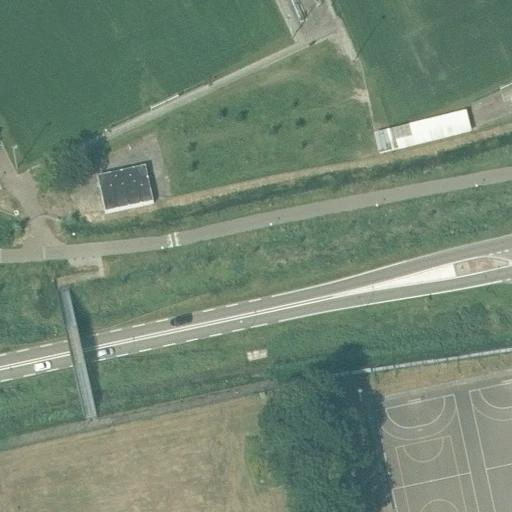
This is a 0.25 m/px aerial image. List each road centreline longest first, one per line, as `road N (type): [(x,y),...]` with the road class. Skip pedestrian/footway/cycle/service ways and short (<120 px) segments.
road 1 (unclassified): [(511,172),(173,240),(0,255)]
road 2 (tertiary): [(0,367),(406,281)]
